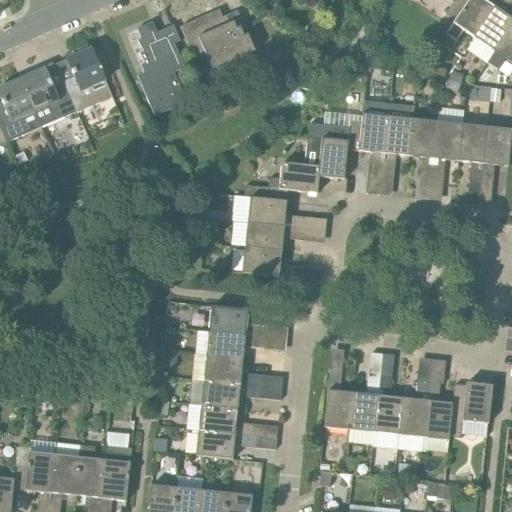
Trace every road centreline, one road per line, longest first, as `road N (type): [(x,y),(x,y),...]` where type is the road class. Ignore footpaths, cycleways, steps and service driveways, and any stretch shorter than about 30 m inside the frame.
road 1 (residential): [(496,257),(468,222),(358,211),(338,229),(327,334)]
road 2 (residential): [(496,257),(486,352),(343,342),(327,334)]
road 3 (residential): [(327,334),(304,333),(298,349),(287,511)]
